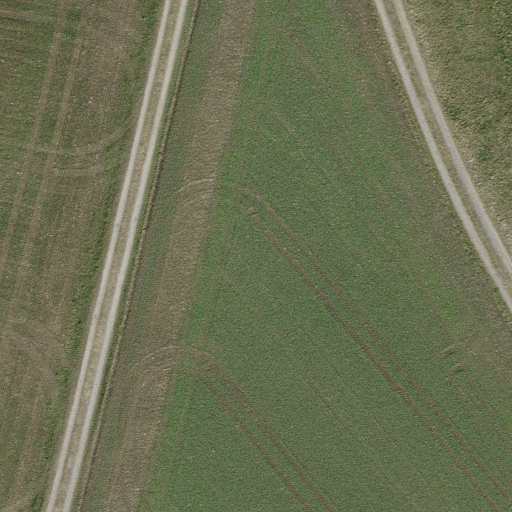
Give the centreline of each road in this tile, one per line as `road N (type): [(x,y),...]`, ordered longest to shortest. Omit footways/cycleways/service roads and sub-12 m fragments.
road 1 (track): [(176,0),(55,511)]
road 2 (track): [(388,0),(453,176),(511,279)]
